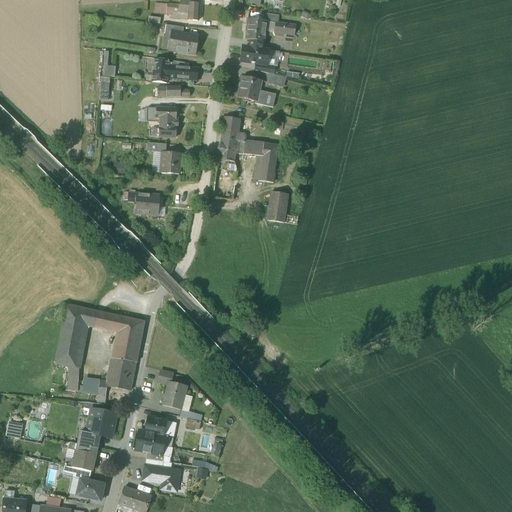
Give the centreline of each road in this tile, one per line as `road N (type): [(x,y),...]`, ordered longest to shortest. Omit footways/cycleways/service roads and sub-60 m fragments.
road 1 (residential): [(231,0),(203,187),(190,251),(175,277)]
road 2 (residential): [(175,277),(151,305),(105,511)]
